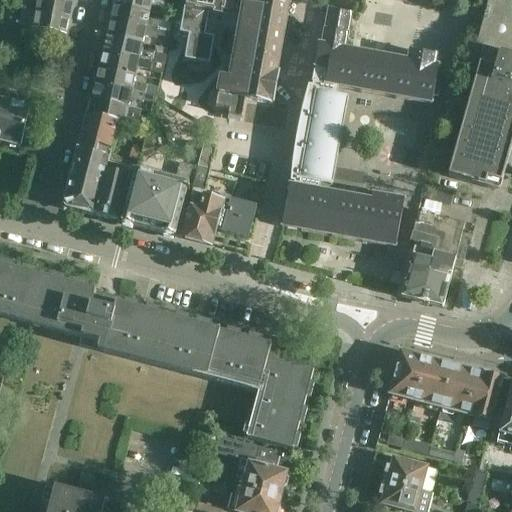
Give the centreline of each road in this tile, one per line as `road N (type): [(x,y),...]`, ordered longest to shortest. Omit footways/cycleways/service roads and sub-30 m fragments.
road 1 (residential): [(38,234),(345,322),(374,343)]
road 2 (residential): [(38,234),(94,0)]
road 3 (tertiary): [(374,343),(326,511)]
road 4 (tertiary): [(491,335),(453,338),(405,325),(374,343)]
